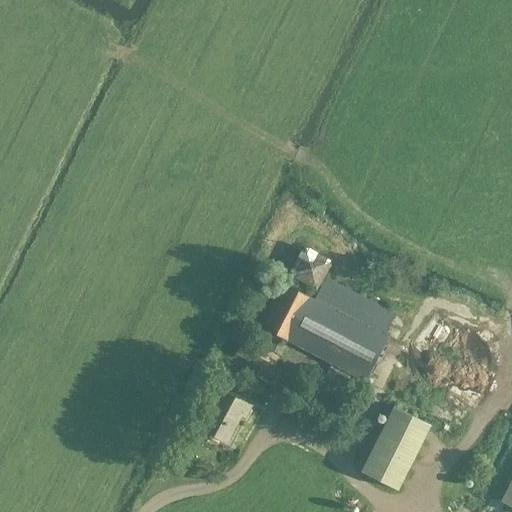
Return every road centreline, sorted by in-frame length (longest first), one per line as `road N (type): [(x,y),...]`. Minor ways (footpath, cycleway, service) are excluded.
road 1 (track): [(0,6),(10,3),(140,67),(314,168),(419,259),(511,294)]
road 2 (track): [(391,511),(308,444),(271,435),(226,485),(169,497),(152,511)]
road 3 (track): [(511,307),(504,335),(509,357),(475,440),(401,511)]
